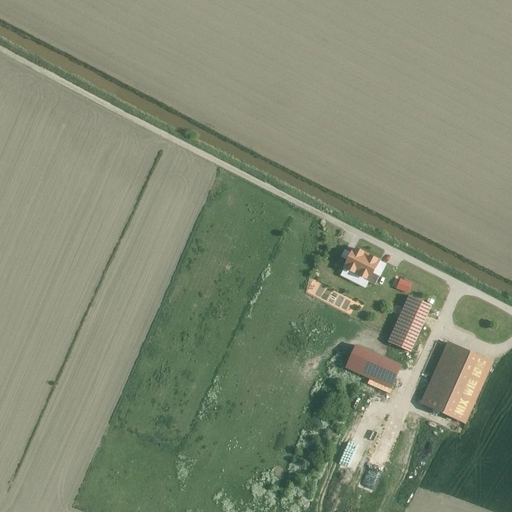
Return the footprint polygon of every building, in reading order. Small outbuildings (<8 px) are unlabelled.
[(349,261),(345,268),(346,268),(369,280),(370,280),(374,273),(380,261),(355,249),(352,253),(349,261)] [(408,298),(388,342),(404,349),(424,305),(408,298)] [(355,342),(345,365),(394,386),(404,363),(355,342)] [(462,426),(490,363),(445,344),(417,406),(462,426)] [(370,395),(365,419),(374,421),(379,396),(370,395)]
